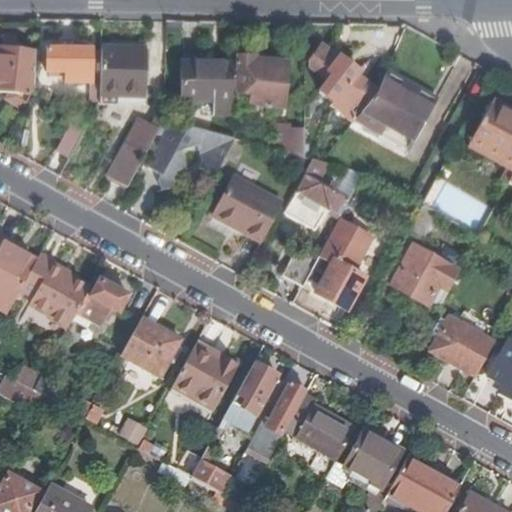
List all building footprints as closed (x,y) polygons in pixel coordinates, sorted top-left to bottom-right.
[(375,96),(376,93),(356,77),(359,73),(339,57),(336,61),(320,47),(309,60),(308,68),(327,82),(319,93),(332,104),(330,107),(352,125),(354,123),(375,96)] [(37,88),(37,69),(31,69),(30,72),(21,72),(20,68),(14,68),(15,50),(0,48),(0,94),(10,95),(27,105),(37,88)] [(113,54),(101,54),(101,72),(112,72),(112,96),(145,96),(145,72),(140,72),(140,51),(113,50),(113,54)] [(66,84),(92,84),(92,51),(48,51),(48,73),(66,74),(66,84)] [(234,63),(234,96),(250,97),(250,109),(284,110),(285,68),(260,67),(260,58),(234,58),(234,63)] [(209,115),(233,116),(234,96),(234,63),(177,62),(177,99),(209,101),(209,115)] [(386,133),(411,147),(414,143),(405,138),(414,122),(426,120),(433,108),(407,92),(410,86),(386,72),(376,93),(375,96),(354,123),(383,139),(386,133)] [(101,84),(92,84),(91,102),(101,102),(101,84)] [(466,147),(511,173),(511,115),(491,104),(466,147)] [(108,176),(128,188),(161,129),(165,121),(165,120),(157,116),(152,126),(140,120),(108,176)] [(60,149),(71,156),(88,126),(76,119),(60,149)] [(165,121),(161,129),(168,134),(149,169),(168,179),(187,146),(209,152),(197,174),(211,181),(233,140),(165,121)] [(274,126),(274,152),(301,159),(302,131),(289,131),(289,127),(274,126)] [(386,133),(383,139),(381,143),(405,158),(411,147),(386,133)] [(342,216),(351,200),(307,177),(286,214),(305,225),(317,203),(342,216)] [(475,233),(490,208),(436,177),(422,203),(475,233)] [(241,229),(263,240),(279,211),(281,206),(231,181),(212,219),(239,232),(241,229)] [(420,208),(419,208),(404,236),(418,243),(434,216),(420,208)] [(341,218),(318,260),(304,287),(346,310),(364,277),(353,270),(360,257),(360,246),(368,233),(341,218)] [(0,310),(6,314),(19,291),(32,267),(7,253),(13,244),(0,236),(0,310)] [(436,285),(448,292),(459,271),(412,246),(389,286),(425,305),(436,285)] [(304,287),(318,260),(299,249),(284,276),(304,287)] [(66,330),(89,290),(51,268),(53,265),(38,256),(32,267),(19,291),(32,298),(29,305),(47,315),(45,318),(66,330)] [(99,282),(89,299),(96,303),(94,308),(100,311),(102,307),(115,314),(126,297),(99,282)] [(476,379),(495,345),(449,320),(430,354),(476,379)] [(140,322),(120,358),(158,380),(178,344),(140,322)] [(511,341),(491,378),(511,390),(511,341)] [(217,363),(193,351),(171,390),(212,413),(236,368),(219,359),(217,363)] [(254,360),(251,365),(277,379),(280,374),(254,360)] [(277,379),(251,365),(229,406),(256,421),(262,412),(259,410),(277,379)] [(14,382),(32,392),(39,379),(22,369),(14,382)] [(32,392),(47,401),(57,406),(64,392),(39,379),(32,392)] [(283,438),(303,402),(306,396),(289,386),(260,437),(265,440),(260,449),(272,456),(283,438)] [(81,402),(74,416),(84,421),(92,408),(81,402)] [(303,402),(283,438),(334,467),(351,437),(310,413),(313,408),(303,402)] [(134,446),(145,430),(128,419),(117,435),(134,446)] [(362,488),(366,480),(380,488),(398,455),(362,434),(343,467),(351,471),(346,479),(362,488)] [(188,479),(197,463),(200,459),(187,453),(177,472),(188,479)] [(457,491),(460,485),(408,456),(404,462),(457,491)] [(444,511),(457,491),(404,462),(386,496),(415,511),(444,511)] [(197,463),(188,479),(215,493),(224,478),(197,463)] [(26,511),(38,493),(7,475),(0,486),(0,511),(26,511)] [(87,511),(90,508),(48,486),(33,511),(87,511)] [(360,511),(376,511),(383,501),(370,494),(359,511),(360,511)] [(415,511),(386,496),(383,501),(401,511),(415,511)] [(460,511),(495,511),(468,497),(460,511)]
